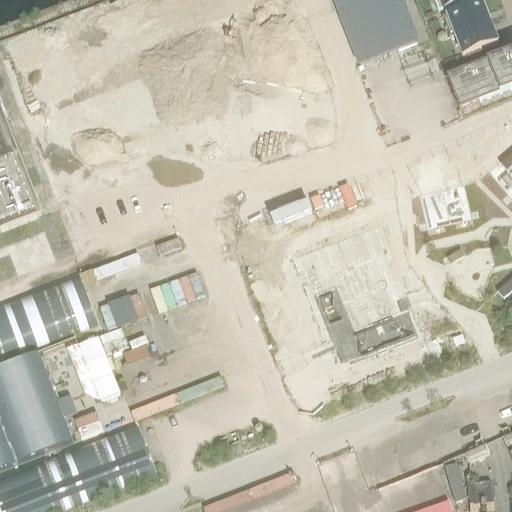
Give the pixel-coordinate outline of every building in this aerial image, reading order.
[(398,0),(333,0),(360,68),(417,46),(398,0)] [(432,0),(438,14),(474,0),(432,0)] [(450,41),(455,39),(490,25),(482,4),(442,19),(450,41)] [(498,45),(490,25),(455,39),(463,59),(498,45)] [(511,67),(507,56),(504,57),(487,64),(500,97),(511,92),(511,67)] [(467,72),(480,105),(500,97),(487,64),(467,72)] [(480,105),(467,72),(447,79),(460,113),(480,105)] [(0,229),(34,216),(0,129),(0,229)] [(511,170),(504,161),(488,174),(511,203),(511,202),(511,170)] [(463,188),(441,193),(449,227),(471,222),(463,188)] [(441,193),(418,198),(426,232),(449,227),(441,193)] [(381,224),(292,259),(298,274),(303,272),(308,285),(303,287),(325,344),(329,343),(340,371),(421,340),(410,312),(414,310),(381,224)] [(79,278),(0,308),(0,473),(30,462),(32,468),(0,480),(0,511),(65,511),(156,477),(136,427),(42,464),(40,458),(73,446),(39,357),(6,369),(3,363),(97,327),(79,278)] [(138,323),(130,300),(109,307),(117,331),(138,323)] [(88,345),(94,364),(114,357),(107,338),(88,345)] [(99,392),(70,401),(77,422),(100,415),(105,430),(111,428),(99,392)] [(450,511),(447,501),(413,511),(450,511)]
